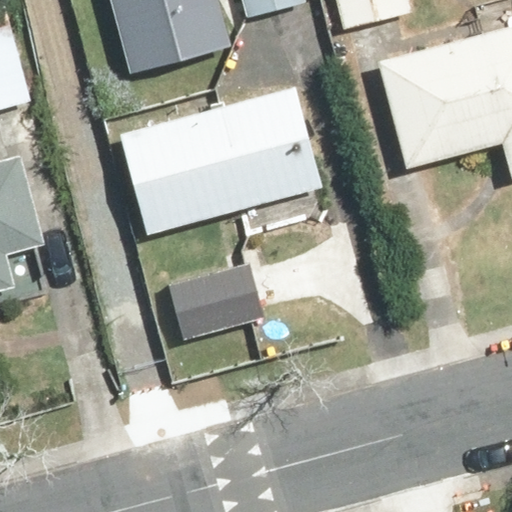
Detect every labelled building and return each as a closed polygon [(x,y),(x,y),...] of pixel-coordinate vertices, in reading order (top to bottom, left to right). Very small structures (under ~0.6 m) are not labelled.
[(10,0),(0,0),(0,114),(39,103),(10,0)] [(115,0),(133,70),(235,46),(223,0),(115,0)] [(317,2),(316,0),(250,0),(255,17),(317,2)] [(415,0),(344,0),(352,31),(419,14),(415,0)] [(511,0),(492,0),(477,4),(485,38),(388,62),(415,169),(511,145),(511,0)] [(325,219),(318,193),(332,189),(305,88),(131,135),(158,236),(242,214),(249,239),(325,219)] [(32,156),(0,164),(0,308),(53,294),(42,251),(57,248),(32,156)]
